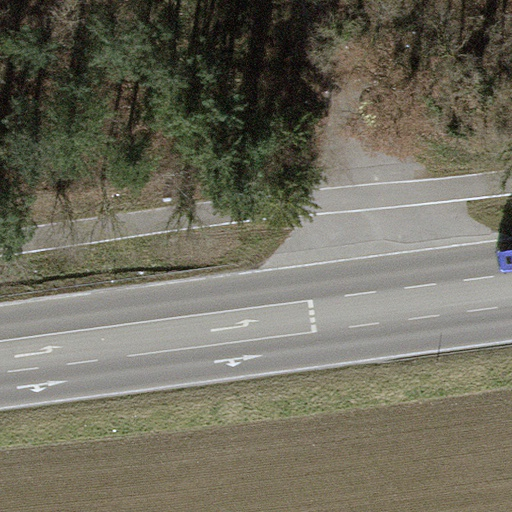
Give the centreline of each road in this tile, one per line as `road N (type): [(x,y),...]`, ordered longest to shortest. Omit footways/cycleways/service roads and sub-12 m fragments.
road 1 (primary): [(511,292),(0,360)]
road 2 (track): [(393,308),(374,195),(301,0)]
